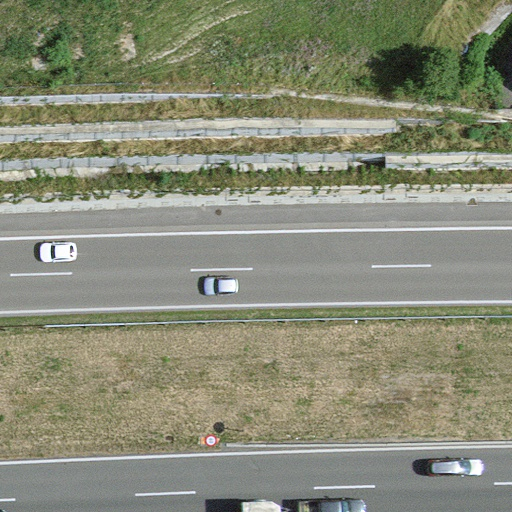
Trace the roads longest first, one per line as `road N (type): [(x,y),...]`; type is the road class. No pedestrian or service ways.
road 1 (motorway): [(0,503),(511,487)]
road 2 (motorway): [(511,262),(0,273)]
